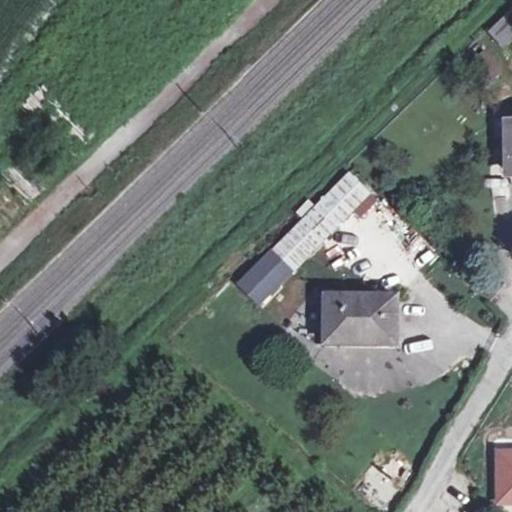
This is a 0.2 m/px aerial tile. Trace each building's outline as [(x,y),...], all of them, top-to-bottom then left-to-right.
[(511,10),(490,31),(504,45),(511,36),(511,10)] [(489,81),(500,70),(483,52),(471,63),(489,81)] [(241,284),(261,304),(354,212),(360,218),(377,201),(351,174),(241,284)] [(329,343),(398,344),(399,298),(330,297),(329,343)] [(501,501),(511,501),(511,454),(502,454),(501,501)]
